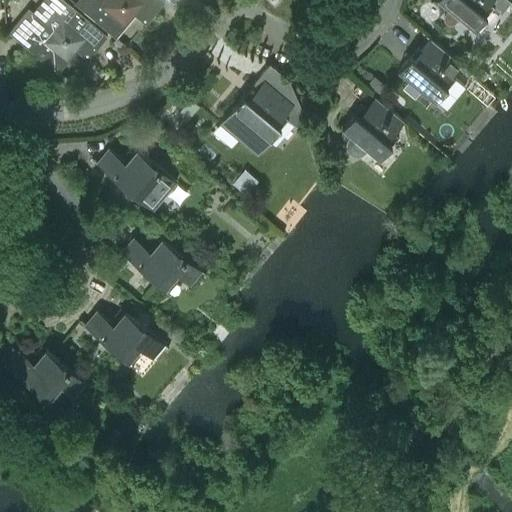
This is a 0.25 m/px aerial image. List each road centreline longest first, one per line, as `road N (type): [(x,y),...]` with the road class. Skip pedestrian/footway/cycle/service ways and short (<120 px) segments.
road 1 (unclassified): [(33,113),(41,162),(84,221),(82,267),(61,299),(42,305),(0,296)]
road 2 (residential): [(33,113),(93,109),(150,80),(233,12)]
road 3 (residential): [(233,12),(312,54),(345,58),(391,0)]
